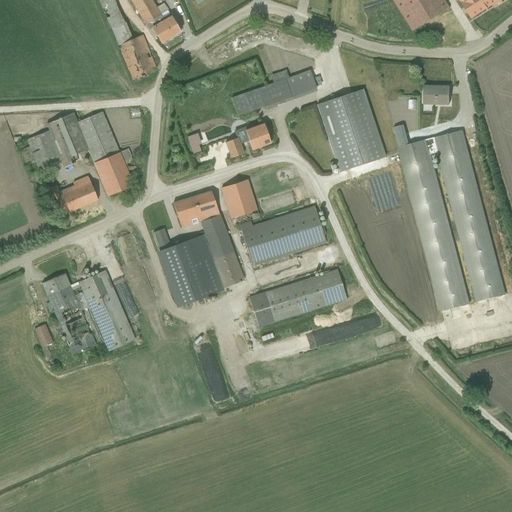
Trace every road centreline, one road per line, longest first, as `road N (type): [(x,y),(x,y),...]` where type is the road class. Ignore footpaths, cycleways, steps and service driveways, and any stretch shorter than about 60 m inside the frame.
road 1 (unclassified): [(0,269),(135,208),(148,186),(159,78),(173,57),(247,12),(286,15),(348,41),(443,53),(472,51),(511,23)]
road 2 (track): [(148,186),(166,192),(280,156),(300,161),(370,297),(511,433)]
road 3 (track): [(0,107),(156,99)]
